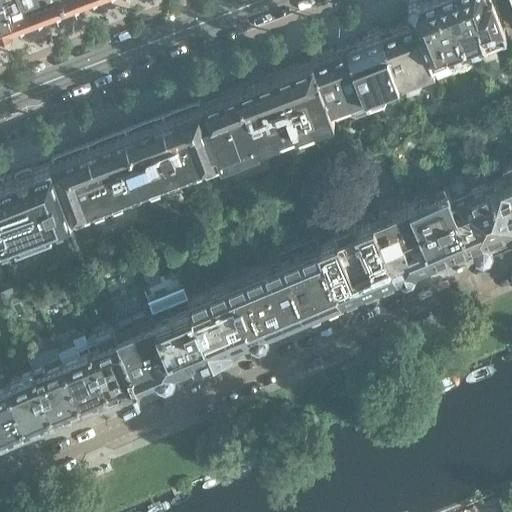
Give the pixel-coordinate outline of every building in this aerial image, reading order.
[(29,15),(24,0),(0,0),(0,25),(1,25),(6,28),(11,26),(12,21),(29,15)] [(65,1),(64,0),(24,0),(29,15),(65,1)] [(473,54),(452,0),(408,0),(407,3),(410,8),(413,9),(416,17),(417,17),(432,58),(464,46),(467,56),(473,54)] [(507,30),(495,0),(452,0),(473,54),(479,52),(475,42),(507,30)] [(437,69),(432,58),(417,17),(416,17),(382,30),(402,83),(404,87),(408,89),(419,85),(422,80),(420,76),(437,69)] [(402,83),(382,30),(381,30),(364,36),(357,39),(347,43),(371,103),(385,98),(387,93),(386,89),(402,83)] [(371,103),(347,43),(338,46),(337,47),(313,56),(311,57),(296,62),(275,70),(275,71),(275,70),(219,92),(217,93),(217,94),(217,95),(217,96),(212,98),(211,98),(211,99),(206,101),(206,100),(205,100),(204,100),(204,99),(203,98),(202,99),(201,99),(222,155),(260,140),(259,139),(280,131),(279,127),(295,121),(297,126),(335,112),(333,109),(350,103),(352,107),(356,109),(371,103)] [(222,155),(201,99),(187,104),(187,105),(186,105),(187,106),(186,106),(187,107),(186,107),(187,108),(186,108),(186,109),(182,111),(181,110),(181,111),(181,110),(180,110),(180,109),(179,109),(178,108),(164,113),(163,113),(184,167),(204,160),(207,168),(224,161),(222,155)] [(184,167),(163,113),(126,128),(150,189),(171,181),(168,174),(184,167)] [(150,189),(126,128),(88,142),(109,196),(129,189),(131,196),(150,189)] [(109,196),(88,142),(75,147),(75,148),(74,148),(75,148),(74,149),(75,149),(74,150),(75,150),(74,151),(74,152),(70,154),(69,153),(68,153),(68,152),(67,152),(67,151),(66,152),(66,151),(50,157),(71,211),(74,218),(95,210),(92,202),(109,196)] [(511,156),(484,168),(487,175),(488,175),(511,233),(511,156)] [(71,211),(50,157),(49,157),(50,157),(49,157),(49,158),(49,159),(49,160),(49,161),(44,163),(44,162),(43,162),(43,163),(38,165),(38,164),(37,165),(37,164),(36,163),(35,163),(35,162),(33,163),(14,170),(32,221),(34,225),(71,211)] [(0,232),(32,221),(14,170),(11,171),(11,172),(6,174),(6,173),(0,175),(0,232)] [(511,233),(488,175),(487,175),(451,190),(472,243),(473,242),(476,248),(484,252),(490,249),(492,242),(511,234),(511,233)] [(472,243),(451,190),(448,183),(411,199),(436,258),(437,257),(437,258),(439,259),(442,259),(445,259),(447,259),(449,258),(450,257),(451,256),(452,254),(452,253),(453,252),(453,251),(472,243)] [(436,258),(411,199),(374,214),(399,273),(400,273),(407,276),(414,273),(416,266),(436,258)] [(399,273),(374,214),(357,221),(355,216),(335,225),(337,230),(319,238),(343,297),(344,296),(346,297),(348,298),(349,298),(351,298),(353,298),(354,298),(356,297),(357,296),(359,294),(360,293),(360,291),(361,290),(361,289),(399,273)] [(343,297),(319,238),(187,294),(212,352),(233,343),(251,335),(259,338),(265,335),(268,328),(289,319),(296,322),(303,319),(306,312),(343,297)] [(212,353),(187,294),(183,285),(150,299),(153,308),(178,367),(194,360),(194,361),(212,353)] [(178,367),(153,308),(114,325),(140,383),(158,375),(165,378),(172,375),(175,368),(178,367)] [(140,384),(140,383),(114,325),(95,333),(96,337),(87,341),(110,394),(121,390),(121,391),(140,384)] [(110,394),(87,341),(77,346),(79,351),(62,358),(82,406),(110,394)] [(82,406),(62,358),(44,366),(42,360),(32,365),(55,418),(82,406)] [(55,418),(32,365),(21,369),(24,375),(6,382),(27,429),(55,418)] [(0,440),(27,429),(6,382),(0,384),(0,440)]
